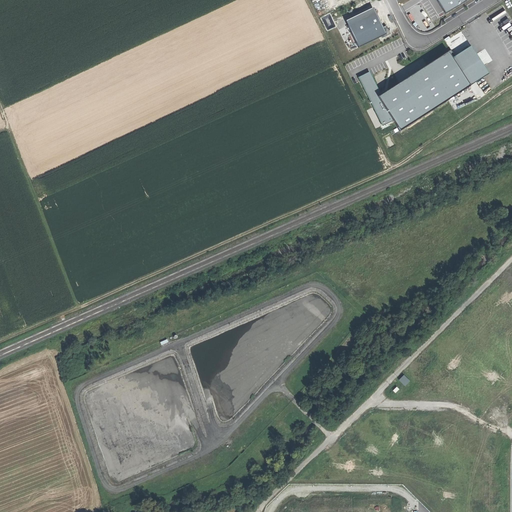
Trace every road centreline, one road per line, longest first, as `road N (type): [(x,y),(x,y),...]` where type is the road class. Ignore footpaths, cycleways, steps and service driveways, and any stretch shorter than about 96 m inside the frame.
road 1 (track): [(0,342),(393,169),(511,86)]
road 2 (track): [(370,403),(511,258)]
road 3 (track): [(307,0),(393,169)]
road 4 (track): [(511,432),(486,406),(370,403)]
road 5 (residential): [(490,0),(419,39),(391,0)]
